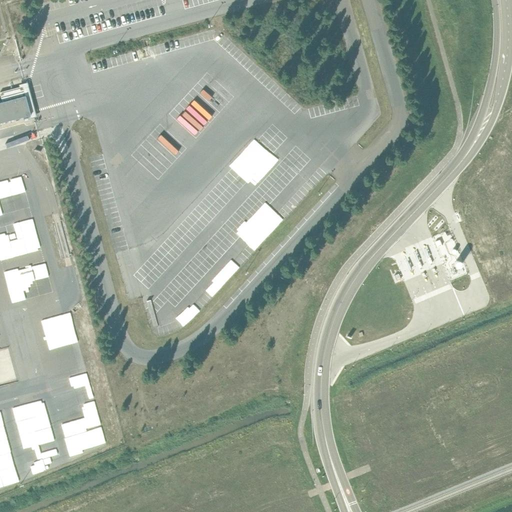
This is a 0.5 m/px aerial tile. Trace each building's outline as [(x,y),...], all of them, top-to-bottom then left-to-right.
[(0,123),(33,114),(25,85),(0,92),(0,94),(2,102),(0,102),(0,123)] [(327,179),(331,175),(314,158),(308,163),(291,179),(308,196),(326,178),(327,179)] [(0,213),(36,206),(32,185),(16,188),(14,177),(0,180),(0,213)] [(222,214),(232,203),(209,180),(198,191),(222,214)] [(197,218),(209,206),(196,193),(174,216),(194,236),(205,226),(197,218)] [(273,235),(283,225),(268,210),(258,220),(273,235)] [(254,254),(269,239),(245,216),(230,231),(254,254)] [(0,227),(0,231),(6,259),(48,250),(42,224),(19,229),(18,224),(0,227)] [(224,247),(213,257),(234,277),(244,266),(224,247)] [(14,280),(18,302),(47,297),(45,288),(58,286),(53,262),(25,267),(27,278),(14,280)] [(226,272),(217,283),(223,288),(232,277),(226,272)] [(207,281),(197,291),(210,303),(220,292),(207,281)] [(0,381),(0,389),(10,390),(10,382),(0,381)] [(63,391),(72,433),(83,431),(87,448),(112,442),(99,383),(63,391)] [(50,396),(20,404),(36,470),(68,463),(65,450),(55,452),(53,445),(62,443),(54,409),(48,410),(47,403),(52,402),(50,396)] [(8,407),(0,408),(0,487),(18,483),(16,472),(24,471),(8,407)]
